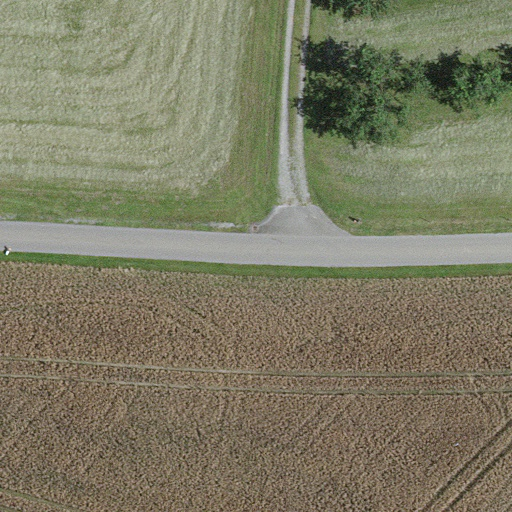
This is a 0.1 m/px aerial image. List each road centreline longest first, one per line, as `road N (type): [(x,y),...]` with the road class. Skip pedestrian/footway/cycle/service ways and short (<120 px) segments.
road 1 (residential): [(511,248),(0,238)]
road 2 (track): [(297,0),(292,248)]
